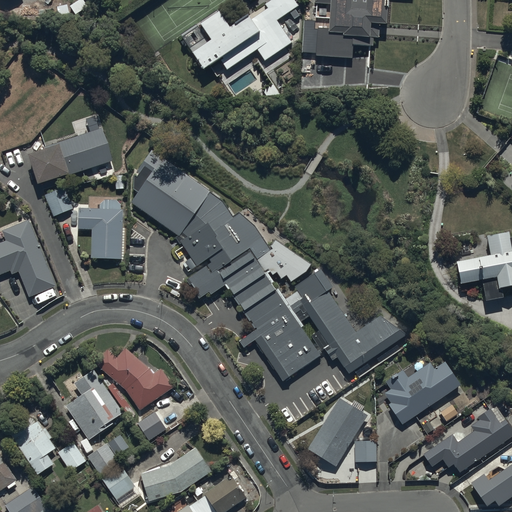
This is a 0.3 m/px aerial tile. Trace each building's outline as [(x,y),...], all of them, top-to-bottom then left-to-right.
[(303,0),(264,0),(195,47),(207,66),(266,28),(281,51),(300,36),(285,12),(303,0)] [(316,0),(313,50),(365,49),(399,22),(397,0),(316,0)] [(101,124),(28,150),(38,181),(112,155),(101,124)] [(0,169),(11,156),(0,148),(0,169)] [(259,254),(213,193),(163,157),(131,201),(171,230),(196,266),(187,273),(203,295),(259,254)] [(63,182),(43,191),(53,214),(73,206),(63,182)] [(91,257),(121,258),(122,208),(92,207),(78,207),(78,228),(92,228),(91,257)] [(0,273),(17,267),(29,295),(56,284),(28,218),(1,229),(6,239),(0,241),(0,273)] [(511,243),(509,228),(486,232),(490,252),(459,258),(464,283),(482,279),(486,299),(503,295),(502,287),(511,285),(511,243)] [(321,351),(258,258),(221,283),(284,376),(321,351)] [(312,269),(283,289),(344,377),(405,336),(386,308),(354,330),(312,269)] [(95,358),(105,367),(125,388),(127,390),(140,409),(174,386),(161,367),(153,372),(148,365),(127,345),(117,355),(108,345),(95,358)] [(384,392),(388,398),(386,400),(402,423),(460,384),(444,361),(435,367),(430,361),(409,376),(403,367),(385,379),(391,388),(384,392)] [(66,405),(89,438),(124,414),(102,381),(93,368),(73,381),(82,394),(66,405)] [(339,396),(307,448),(336,465),(367,414),(339,396)] [(459,413),(452,403),(441,411),(447,421),(459,413)] [(431,466),(443,458),(448,466),(453,463),(459,472),(510,438),(511,436),(511,427),(505,417),(499,421),(495,415),(489,407),(477,415),(479,418),(470,425),(473,430),(457,441),(452,433),(434,445),(422,452),(431,466)] [(137,421),(148,439),(167,426),(155,409),(137,421)] [(5,426),(37,474),(54,463),(46,452),(58,444),(39,416),(27,424),(21,415),(5,426)] [(120,432),(107,440),(116,453),(129,444),(120,432)] [(375,440),(355,440),(355,461),(375,461),(375,440)] [(57,451),(71,471),(86,461),(72,441),(57,451)] [(86,455),(99,474),(118,461),(105,442),(86,455)] [(182,492),(212,472),(195,447),(173,462),(139,473),(148,502),(182,492)] [(0,488),(17,477),(0,453),(0,488)] [(511,462),(487,479),(483,473),(470,481),(486,504),(494,499),(498,504),(511,494),(511,462)] [(101,476),(121,506),(141,493),(121,463),(101,476)] [(203,492),(205,495),(190,505),(188,502),(174,511),(214,511),(216,511),(224,511),(247,497),(231,473),(203,492)] [(5,503),(10,511),(36,511),(47,505),(33,484),(5,503)] [(105,511),(99,502),(91,508),(84,511),(105,511)]
